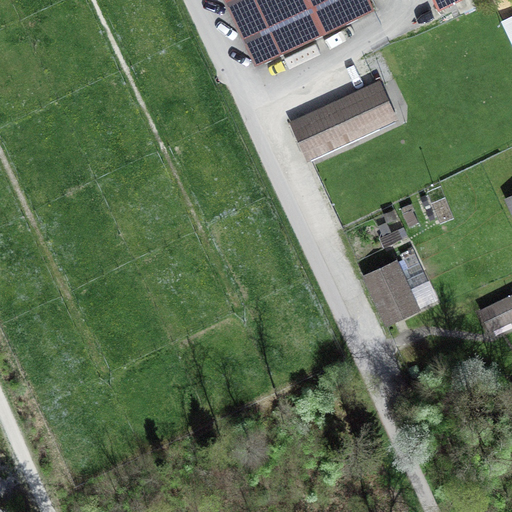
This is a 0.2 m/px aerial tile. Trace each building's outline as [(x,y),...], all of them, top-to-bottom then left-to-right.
[(373,8),(369,0),(225,0),(256,64),(373,8)] [(435,0),(442,14),(470,0),(435,0)] [(378,87),(295,125),(308,154),(391,116),(378,87)] [(422,314),(400,263),(367,278),(390,328),(422,314)] [(511,296),(481,312),(490,329),(511,318),(511,296)]
